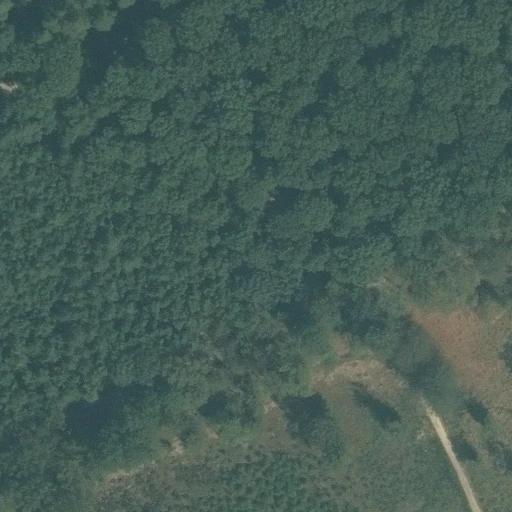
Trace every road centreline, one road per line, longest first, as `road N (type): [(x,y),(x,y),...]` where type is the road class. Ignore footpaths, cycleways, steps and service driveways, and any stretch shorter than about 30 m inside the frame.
road 1 (track): [(0,79),(341,227),(377,288),(477,511)]
road 2 (track): [(0,445),(511,227)]
